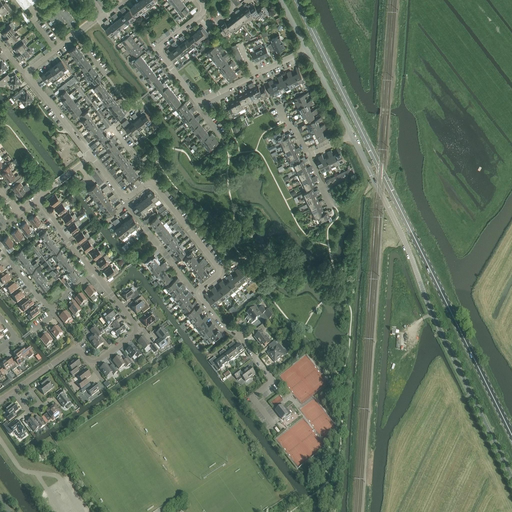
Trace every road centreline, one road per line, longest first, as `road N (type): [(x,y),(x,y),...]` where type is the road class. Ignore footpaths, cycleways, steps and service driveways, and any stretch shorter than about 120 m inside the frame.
road 1 (primary): [(511,435),(298,0)]
road 2 (unclassified): [(511,476),(361,154)]
road 3 (residential): [(27,383),(70,352),(99,361),(133,336),(134,325),(92,272)]
